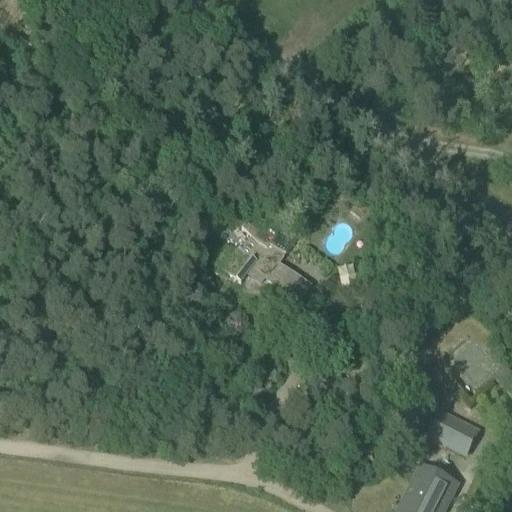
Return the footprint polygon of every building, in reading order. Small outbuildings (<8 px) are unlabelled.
[(307,289),(276,267),(298,237),(258,208),(240,232),(254,242),(228,278),(239,286),(247,275),(260,285),(263,281),(296,305),(307,289)] [(308,352),(323,332),(303,317),(288,337),(308,352)] [(466,336),(447,354),(474,383),(493,366),(466,336)] [(503,390),(511,381),(511,377),(506,370),(494,381),(503,390)] [(466,458),(476,436),(438,418),(427,439),(466,458)] [(443,511),(456,487),(424,471),(418,483),(415,482),(400,511),(443,511)]
